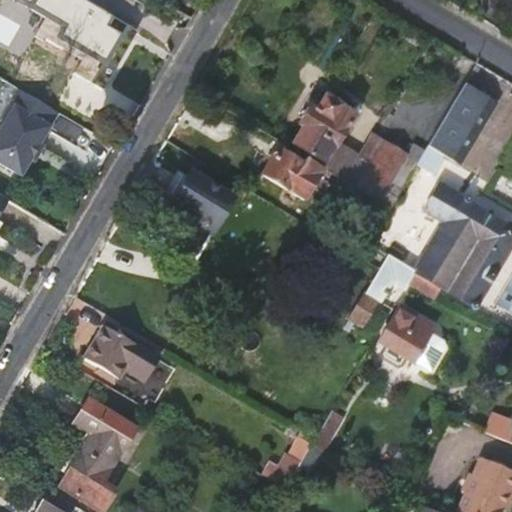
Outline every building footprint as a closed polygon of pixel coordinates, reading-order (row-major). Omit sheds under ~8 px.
[(0,77),(0,78),(2,79),(22,46),(32,52),(43,33),(7,12),(0,23),(0,77)] [(423,149),(423,150),(439,160),(453,168),(485,115),(478,111),(486,97),(462,83),(423,149)] [(0,163),(19,174),(56,111),(17,88),(0,117),(0,119),(1,124),(0,125),(0,163)] [(292,142),(322,161),(323,161),(333,144),(335,145),(337,141),(354,113),(317,92),(299,123),(302,125),(292,142)] [(493,102),(486,97),(478,111),(485,115),(493,102)] [(357,153),(337,141),(335,145),(333,144),(323,161),(322,161),(319,165),(322,167),(378,200),(385,189),(362,176),(383,141),(369,133),(357,153)] [(405,154),(383,141),(362,176),(385,189),(378,200),(389,207),(411,171),(423,150),(423,149),(412,143),(405,154)] [(427,181),(439,160),(423,150),(411,171),(427,181)] [(319,165),(305,157),(302,163),(281,151),(277,157),(272,154),(261,174),(303,199),(322,167),(319,165)] [(191,219),(210,231),(232,196),(189,170),(184,178),(174,172),(165,189),(174,195),(171,201),(193,214),(191,219)] [(439,287),(437,290),(472,310),(507,249),(511,242),(511,241),(511,236),(510,224),(438,182),(422,210),(441,222),(414,269),(413,271),(439,287)] [(431,301),(437,290),(439,287),(413,271),(414,269),(384,252),(362,291),(375,299),(389,307),(392,302),(395,304),(406,284),(404,283),(407,278),(418,285),(414,291),(431,301)] [(511,272),(493,307),(511,317),(511,272)] [(361,324),(375,299),(362,291),(347,316),(361,324)] [(397,304),(376,340),(386,346),(383,352),(384,356),(393,361),(398,360),(401,354),(412,360),(412,359),(430,369),(443,346),(441,339),(428,332),(429,331),(407,318),(410,311),(397,304)] [(338,363),(361,324),(347,316),(325,355),(338,363)] [(81,359),(97,369),(116,379),(122,369),(125,364),(143,373),(154,355),(102,325),(81,359)] [(140,379),(143,373),(125,364),(122,369),(140,379)] [(113,385),(116,379),(97,369),(94,373),(113,385)] [(90,433),(80,450),(109,468),(134,425),(87,397),(72,423),(90,433)] [(322,449),(341,418),(328,411),(313,437),(309,444),(322,449)] [(511,422),(491,414),(484,431),(511,443),(511,422)] [(292,443),(286,453),(299,461),(305,451),(292,443)] [(109,468),(80,450),(59,485),(101,510),(113,490),(100,482),(109,468)] [(286,453),(269,480),(283,488),(299,461),(286,453)] [(463,490),(456,508),(464,511),(497,511),(499,507),(505,509),(511,493),(510,491),(511,485),(511,471),(478,457),(471,474),(466,471),(459,488),(463,490)] [(76,511),(79,508),(57,495),(49,511),(40,506),(36,511),(76,511)]
